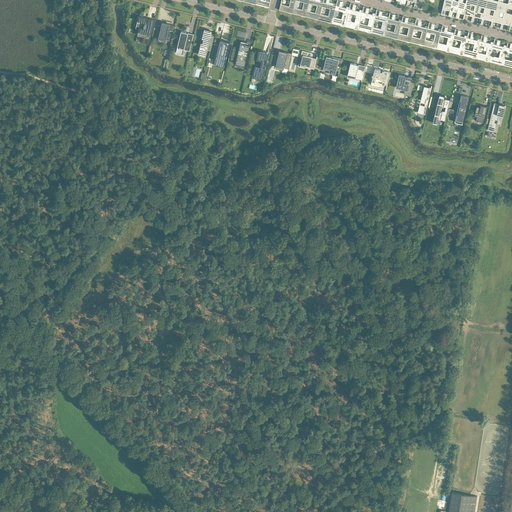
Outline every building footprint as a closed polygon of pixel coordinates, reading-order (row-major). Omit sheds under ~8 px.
[(290,0),(289,6),(281,4),(279,10),(288,12),(291,13),(292,13),(293,13),(294,7),(295,0),(290,0)] [(303,9),(294,7),(293,13),(301,15),(301,16),(304,16),(304,17),(305,17),(305,16),(306,16),(307,10),(309,3),(309,0),(296,0),(304,2),(303,9)] [(307,10),(306,16),(315,18),(315,19),(317,19),(317,20),(318,20),(318,19),(319,19),(320,13),(322,6),(323,2),(324,0),(323,0),(321,0),(320,0),(320,2),(313,0),(309,0),(309,3),(318,5),(316,12),(307,10)] [(452,0),(444,0),(442,9),(443,9),(448,10),(448,6),(450,7),(451,7),(452,0)] [(460,1),(460,0),(458,0),(459,1),(454,0),(452,0),(451,7),(450,7),(450,10),(455,12),(456,8),(458,9),(460,1)] [(463,10),(465,10),(467,0),(466,0),(466,3),(460,1),(458,9),(457,12),(462,13),(463,10)] [(474,16),(478,0),(467,0),(465,10),(464,14),(474,16)] [(478,0),(474,16),(484,19),(488,0),(478,0)] [(488,0),(484,19),(488,20),(493,21),(498,1),(494,0),(488,0)] [(508,3),(507,7),(511,8),(511,13),(506,12),(503,23),(503,24),(508,25),(509,21),(511,22),(511,18),(511,2),(510,2),(510,0),(508,0),(508,3)] [(498,1),(493,21),(494,21),(503,23),(506,12),(507,7),(508,3),(498,1)] [(329,15),(320,13),(319,19),(328,22),(331,23),(330,23),(331,23),(331,22),(332,23),(333,17),(335,9),(336,6),(337,4),(336,4),(334,3),(333,5),(323,2),(322,6),(331,8),(329,15)] [(342,19),(333,17),(332,23),(341,25),(344,26),(345,26),(347,20),(348,13),(349,9),(350,7),(347,6),(346,8),(336,6),(335,9),(344,11),(342,19)] [(347,20),(345,26),(354,28),(357,29),(358,29),(360,23),(361,16),(362,12),(363,10),(360,9),(359,11),(349,9),(348,13),(357,15),(355,22),(347,20)] [(368,25),(360,23),(358,29),(367,31),(367,32),(370,32),(370,33),(370,32),(371,32),(373,26),(375,19),(375,15),(376,15),(376,13),(373,12),(372,14),(362,12),(361,16),(370,18),(368,25)] [(138,16),(137,20),(140,21),(140,22),(139,22),(138,27),(140,27),(139,31),(138,30),(138,32),(139,32),(138,34),(140,34),(140,35),(142,35),(143,36),(143,35),(144,36),(143,42),(141,42),(141,43),(149,44),(155,19),(154,19),(153,24),(152,24),(153,19),(149,18),(148,23),(146,22),(147,17),(138,15),(138,16)] [(373,26),(371,32),(380,34),(380,35),(383,36),(383,35),(384,35),(386,29),(388,22),(389,18),(389,16),(386,16),(386,18),(376,15),(375,15),(375,19),(383,21),(381,28),(373,26)] [(394,31),(386,29),(384,35),(393,38),(396,39),(397,38),(398,39),(399,33),(401,25),(402,22),(402,20),(399,19),(399,21),(389,18),(388,22),(396,24),(394,31)] [(162,22),(158,38),(159,38),(163,39),(163,40),(166,40),(166,39),(170,40),(171,33),(169,32),(170,30),(173,31),(174,31),(175,25),(170,24),(162,22)] [(399,33),(398,39),(406,41),(409,42),(410,42),(411,42),(412,36),(414,29),(415,25),(415,23),(412,22),(412,24),(402,22),(401,25),(409,28),(408,35),(399,33)] [(421,38),(412,36),(411,42),(420,44),(419,44),(422,45),(423,46),(423,45),(424,45),(425,39),(427,32),(428,28),(429,26),(428,26),(425,25),(425,27),(415,25),(414,29),(422,31),(421,38)] [(204,31),(202,31),(200,38),(202,38),(198,54),(206,56),(208,50),(210,50),(214,34),(212,33),(212,30),(204,28),(204,31)] [(434,41),(425,39),(424,45),(433,47),(433,48),(435,48),(435,49),(436,49),(436,48),(437,48),(438,42),(440,35),(441,31),(442,29),(441,29),(439,29),(438,30),(428,28),(427,32),(435,34),(434,41)] [(184,50),(189,51),(190,51),(194,34),(193,34),(186,32),(181,31),(176,53),(183,54),(184,50)] [(447,44),(438,42),(437,48),(446,50),(446,51),(449,52),(448,52),(449,52),(449,51),(450,52),(451,45),(453,38),(454,34),(455,33),(454,32),(452,32),(451,34),(441,31),(440,35),(449,37),(447,44)] [(451,45),(450,52),(459,54),(462,55),(462,54),(463,55),(465,49),(466,41),(467,38),(468,36),(465,35),(464,37),(454,34),(453,38),(462,40),(460,48),(451,45)] [(473,51),(465,49),(463,55),(472,57),(475,58),(476,58),(478,52),(479,45),(480,41),(481,41),(481,39),(478,38),(477,40),(467,38),(466,41),(475,44),(473,51)] [(230,42),(226,41),(221,40),(220,40),(215,61),(214,64),(214,65),(215,65),(220,66),(224,67),(226,57),(227,58),(227,56),(230,42)] [(243,44),(244,41),(241,40),(235,63),(236,63),(236,62),(245,64),(244,66),(245,66),(250,45),(243,44)] [(486,54),(478,52),(476,58),(485,60),(488,61),(488,62),(488,61),(489,61),(491,55),(492,48),(493,44),(494,44),(494,42),(491,41),(490,43),(488,43),(481,41),(480,41),(479,45),(488,47),(486,54)] [(499,57),(491,55),(489,61),(498,63),(498,64),(501,64),(501,65),(501,64),(502,64),(504,58),(505,51),(506,51),(507,47),(507,45),(504,45),(504,47),(494,44),(493,44),(492,48),(501,50),(499,57)] [(507,47),(506,51),(511,52),(511,60),(504,58),(502,64),(511,67),(511,48),(507,47)] [(280,50),(279,50),(278,56),(275,67),(283,69),(284,67),(288,69),(292,53),(283,51),(281,50),(280,50)] [(316,58),(312,57),(307,56),(308,52),(312,53),(302,50),(301,55),(303,55),(301,64),(308,66),(308,67),(312,68),(314,69),(318,54),(316,54),(317,54),(316,58)] [(260,69),(256,68),(254,76),(259,77),(259,78),(262,79),(269,52),(267,52),(267,53),(261,51),(260,58),(262,58),(260,69)] [(338,73),(339,73),(342,59),(342,60),(339,59),(326,56),(323,71),(335,74),(337,69),(339,69),(338,73)] [(363,80),(366,66),(363,65),(363,66),(359,64),(358,65),(356,65),(356,64),(351,62),(348,74),(356,76),(355,78),(363,80)] [(371,83),(384,86),(384,84),(387,85),(386,90),(390,72),(383,70),(383,71),(380,71),(381,70),(375,68),(371,83)] [(408,76),(408,77),(408,78),(405,77),(405,75),(399,74),(397,83),(396,87),(401,88),(402,89),(408,90),(407,94),(411,95),(415,79),(412,78),(412,77),(408,76)] [(429,89),(430,87),(424,85),(422,93),(423,93),(421,100),(426,101),(425,106),(422,105),(419,111),(425,113),(424,114),(425,114),(432,85),(431,89),(429,89)] [(446,97),(445,97),(445,99),(444,99),(444,98),(444,97),(445,95),(444,95),(444,96),(440,95),(440,94),(439,94),(439,96),(439,97),(438,99),(438,100),(438,101),(438,100),(436,107),(437,107),(436,109),(435,111),(436,111),(435,112),(435,113),(435,115),(434,115),(433,120),(433,121),(433,123),(433,122),(438,124),(437,124),(438,124),(438,122),(439,119),(440,119),(440,120),(440,119),(445,121),(444,125),(444,126),(451,97),(450,100),(445,99),(446,97)] [(454,122),(462,123),(469,96),(461,94),(454,122)] [(503,116),(506,106),(506,105),(494,102),(488,130),(490,130),(495,131),(497,123),(498,120),(497,120),(498,115),(499,115),(502,116),(503,116)] [(481,105),(481,106),(477,105),(475,115),(477,115),(476,120),(478,121),(479,122),(479,121),(483,122),(484,117),(487,106),(484,105),(482,104),(481,104),(481,105)] [(474,511),(477,496),(452,492),(448,511),(474,511)]
